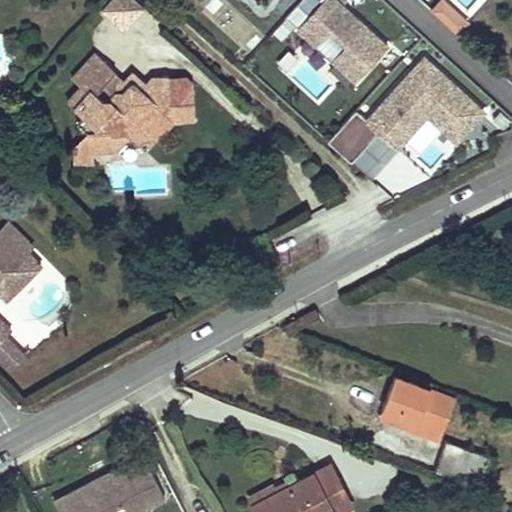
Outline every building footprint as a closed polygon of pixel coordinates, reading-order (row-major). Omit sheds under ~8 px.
[(144,6),(137,0),(109,0),(102,7),(123,27),(144,6)] [(302,0),(288,17),(357,81),(390,47),(344,6),(348,0),(347,0),(302,0)] [(458,34),(468,22),(442,0),(441,0),(432,10),(458,34)] [(96,50),(72,77),(81,84),(67,98),(85,115),(78,122),(88,130),(109,133),(115,126),(128,125),(150,144),(164,129),(159,124),(173,109),(179,114),(199,113),(194,79),(184,71),(172,74),(166,69),(149,70),(142,78),(136,87),(129,80),(120,90),(114,84),(107,92),(95,98),(88,92),(97,83),(113,67),(115,65),(96,50)] [(359,109),(330,141),(365,172),(392,142),(399,149),(407,140),(422,153),(434,141),(445,129),(459,142),(487,111),(425,56),(369,118),(359,109)] [(142,78),(129,66),(122,75),(129,80),(136,87),(142,78)] [(113,67),(97,83),(107,92),(114,84),(122,75),(113,67)] [(109,133),(88,130),(74,145),(74,161),(98,160),(97,148),(150,144),(128,125),(115,126),(109,133)] [(27,254),(32,249),(7,223),(0,229),(0,280),(15,266),(27,254)] [(0,295),(5,301),(40,267),(27,254),(15,266),(0,280),(0,295)] [(0,341),(4,338),(10,332),(0,322),(0,341)] [(0,359),(10,370),(23,357),(4,338),(0,341),(0,359)] [(443,432),(455,398),(395,375),(382,409),(386,410),(440,430),(443,432)] [(440,430),(386,410),(383,416),(437,437),(440,430)] [(479,486),(487,464),(494,466),(497,459),(446,439),(435,469),(479,486)] [(121,511),(142,501),(145,507),(165,497),(143,456),(54,501),(59,511),(121,511)] [(254,511),(339,511),(352,506),(330,465),(278,492),(251,506),(254,511)] [(278,492),(273,483),(247,497),(251,506),(278,492)] [(481,511),(489,511),(505,504),(491,499),(478,505),(481,511)] [(147,511),(145,507),(142,501),(121,511),(147,511)]
